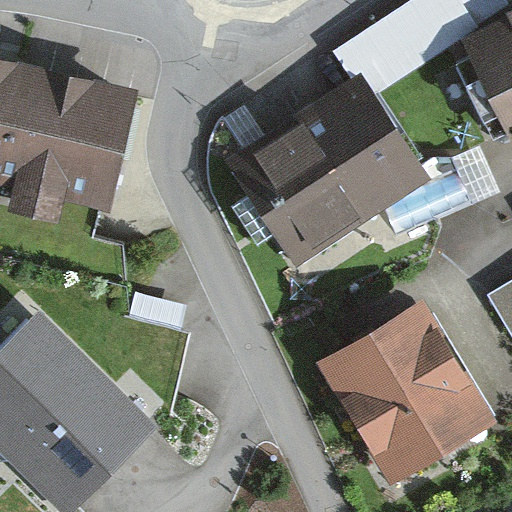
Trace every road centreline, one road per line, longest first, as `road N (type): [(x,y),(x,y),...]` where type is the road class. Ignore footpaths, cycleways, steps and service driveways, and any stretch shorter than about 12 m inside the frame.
road 1 (residential): [(277,392),(173,159),(180,111),(211,34)]
road 2 (residential): [(277,392),(237,420),(212,495),(198,511)]
road 3 (residential): [(336,511),(277,392)]
